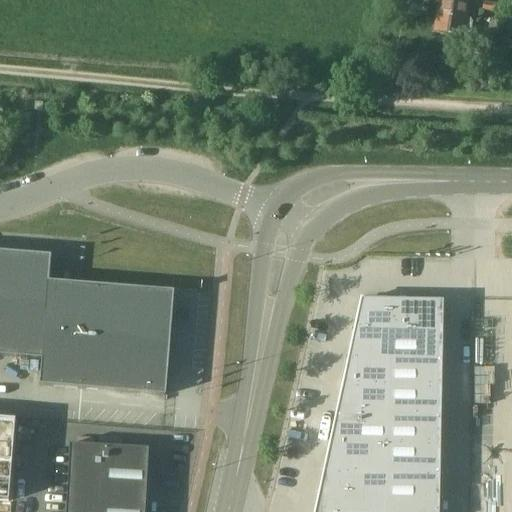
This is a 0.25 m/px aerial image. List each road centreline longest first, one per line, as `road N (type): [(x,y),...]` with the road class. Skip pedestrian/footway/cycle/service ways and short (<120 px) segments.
road 1 (track): [(0,71),(308,96)]
road 2 (unclassified): [(290,221),(187,176),(132,168),(93,173),(0,208)]
road 3 (unclassified): [(290,221),(227,511)]
road 4 (unclassified): [(511,184),(366,183),(319,195),(290,221)]
road 5 (track): [(308,96),(511,110)]
